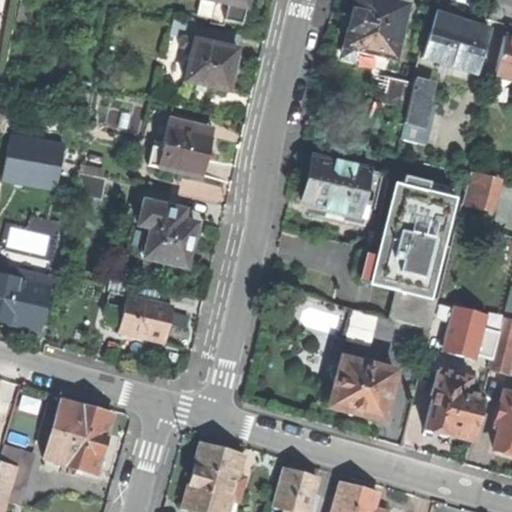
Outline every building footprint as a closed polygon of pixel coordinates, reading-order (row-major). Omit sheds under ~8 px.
[(207,19),(237,26),(242,0),(193,0),(210,4),(207,19)] [(351,62),(353,55),(372,59),(373,56),(389,59),(400,7),(376,2),(366,0),(350,0),(338,59),(351,62)] [(418,59),(472,76),(485,31),(461,24),(439,17),(433,35),(426,33),(418,59)] [(180,83),(222,93),(225,82),(227,72),(232,70),(235,59),(231,55),(231,52),(230,51),(234,37),(168,22),(164,37),(176,40),(174,49),(187,52),(180,83)] [(511,40),(500,38),(490,76),(511,81),(511,40)] [(377,98),(405,104),(410,84),(397,81),(395,88),(380,84),(377,98)] [(425,83),(410,81),(410,84),(405,104),(397,139),(422,146),(429,113),(418,111),(425,83)] [(143,167),(196,179),(201,159),(206,138),(186,133),(188,126),(164,121),(157,150),(147,148),(143,167)] [(63,145),(10,136),(2,182),(55,191),(63,145)] [(323,220),(360,229),(363,211),(368,211),(375,177),(365,175),(365,173),(310,160),(303,188),(299,207),(325,213),(323,220)] [(491,213),(500,182),(470,173),(461,205),(491,213)] [(75,194),(100,199),(104,179),(79,174),(75,194)] [(428,299),(428,297),(448,217),(436,214),(440,199),(401,189),(391,230),(389,238),(382,237),(377,257),(371,284),(370,285),(398,292),(428,299)] [(452,202),(440,199),(436,214),(448,217),(452,202)] [(122,256),(181,270),(187,245),(192,226),(177,223),(179,213),(138,204),(134,228),(128,227),(122,256)] [(360,281),(371,284),(377,257),(366,254),(360,281)] [(50,270),(0,258),(0,320),(36,329),(50,270)] [(438,300),(428,297),(428,299),(398,292),(392,319),(420,326),(431,329),(438,300)] [(115,335),(159,346),(163,329),(168,309),(123,299),(115,335)] [(354,311),(347,339),(373,345),(379,317),(354,311)] [(452,321),(453,339),(469,339),(469,320),(452,321)] [(487,372),(504,376),(511,343),(511,323),(499,321),(487,372)] [(423,359),(431,329),(420,326),(413,356),(423,359)] [(340,358),(339,362),(334,381),(328,407),(335,408),(382,420),(386,402),(388,402),(392,388),(390,388),(394,372),(375,367),(376,362),(362,359),(361,364),(340,358)] [(334,381),(339,362),(338,362),(332,365),(329,374),(333,380),(334,381)] [(465,382),(432,374),(426,398),(429,399),(420,433),(432,436),(444,439),(444,436),(468,443),(479,400),(462,395),(465,382)] [(511,398),(501,396),(493,427),(497,428),(491,451),(501,454),(511,456),(511,398)] [(39,460),(91,475),(108,417),(83,410),(70,407),(68,413),(55,409),(39,460)] [(0,454),(0,463),(15,468),(5,502),(21,506),(35,454),(3,445),(0,454)] [(179,509),(188,511),(223,511),(226,501),(234,503),(239,484),(231,482),(238,458),(218,453),(196,447),(179,509)] [(0,500),(5,502),(15,468),(0,463),(0,500)] [(280,470),(270,508),(281,511),(280,511),(305,511),(314,479),(298,475),(280,470)] [(335,486),(327,511),(370,511),(375,496),(357,492),(335,486)]
